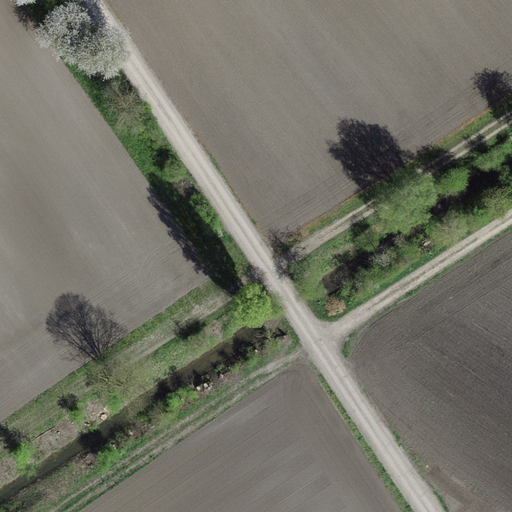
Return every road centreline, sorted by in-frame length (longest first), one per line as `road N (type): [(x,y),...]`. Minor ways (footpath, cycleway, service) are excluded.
road 1 (track): [(279,268),(0,461)]
road 2 (track): [(279,268),(94,0)]
road 3 (track): [(511,113),(279,268)]
road 4 (track): [(332,353),(511,233)]
road 5 (track): [(433,511),(332,353)]
